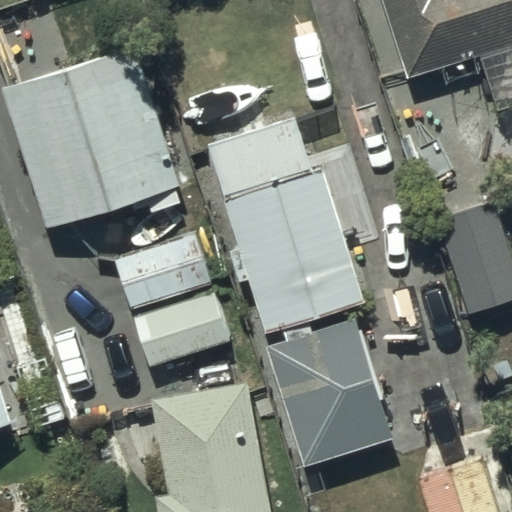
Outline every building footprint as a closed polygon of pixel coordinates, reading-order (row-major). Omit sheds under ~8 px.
[(511,0),(375,0),(399,77),(471,54),(488,109),(511,101),(511,0)] [(0,81),(0,113),(37,225),(121,197),(124,207),(138,203),(141,212),(178,200),(126,40),(0,81)] [(261,343),(295,461),(393,432),(359,317),(351,319),(350,316),(306,329),(303,319),(359,303),(318,165),(308,168),(292,113),(199,140),(230,246),(221,248),(231,281),(240,278),(256,331),(274,325),(278,338),(261,343)] [(511,257),(493,198),(430,218),(460,312),(511,295),(511,257)] [(106,256),(123,308),(207,280),(190,228),(106,256)] [(225,339),(208,287),(125,314),(142,365),(225,339)] [(0,364),(0,422),(16,417),(0,364)] [(157,496),(159,511),(276,511),(251,381),(154,399),(171,494),(157,496)]
